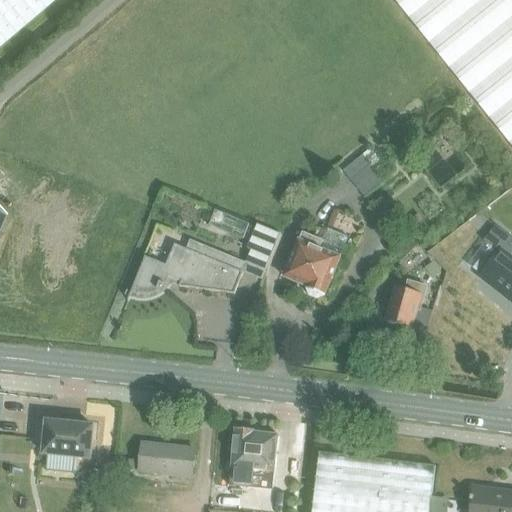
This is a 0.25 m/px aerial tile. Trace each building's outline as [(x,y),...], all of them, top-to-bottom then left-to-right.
[(0,0),(0,47),(55,0),(0,0)] [(511,0),(395,0),(511,144),(511,0)] [(343,171),(364,197),(383,181),(362,155),(343,171)] [(215,211),(209,226),(243,240),(249,225),(215,211)] [(251,251),(246,263),(265,271),(280,234),(257,225),(247,249),(251,251)] [(511,261),(509,259),(511,255),(511,240),(496,227),(485,241),(501,253),(482,277),(509,299),(508,301),(511,304),(511,261)] [(327,230),(323,241),(303,234),(286,278),(309,287),(308,291),(311,297),(317,300),(325,297),(348,238),(327,230)] [(166,266),(145,258),(131,293),(137,295),(148,295),(158,290),(163,291),(166,285),(165,285),(169,278),(181,283),(179,287),(235,294),(243,273),(238,271),(242,262),(190,241),(186,250),(175,245),(166,266)] [(485,243),(468,265),(478,273),(495,251),(485,243)] [(432,263),(425,268),(434,279),(441,273),(433,263),(432,263)] [(426,288),(408,283),(406,292),(396,289),(387,322),(390,323),(390,325),(399,327),(399,325),(412,328),(417,310),(420,311),(426,288)] [(364,317),(370,326),(384,315),(378,306),(372,311),(364,317)] [(44,455),(91,460),(94,427),(47,422),(44,455)] [(275,473),(276,457),(278,437),(254,434),(254,431),(235,430),(229,487),(249,488),(250,479),(246,478),(247,471),(275,473)] [(192,478),(194,457),(195,450),(144,444),(141,472),(192,478)] [(430,511),(432,498),(435,468),(320,454),(313,511),(430,511)] [(128,460),(127,470),(137,471),(138,461),(128,460)] [(471,511),(511,511),(511,492),(474,488),(471,511)] [(432,498),(430,511),(447,511),(449,500),(432,498)]
